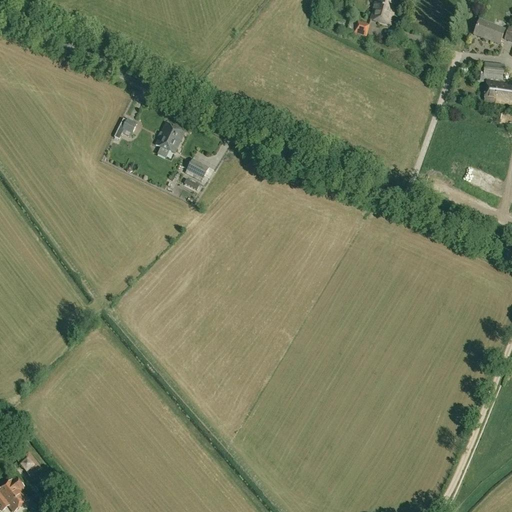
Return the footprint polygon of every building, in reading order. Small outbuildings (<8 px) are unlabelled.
[(397,0),(377,0),(372,20),(391,25),(397,0)] [(501,46),(507,31),(481,21),(475,36),(501,46)] [(370,27),(358,24),(355,36),(367,38),(370,27)] [(485,83),(485,80),(504,82),(506,67),(486,65),(485,75),(479,74),(478,82),(485,83)] [(511,106),(511,86),(488,83),(485,102),(511,106)] [(131,138),(138,125),(128,120),(127,122),(124,120),(114,141),(124,146),(126,141),(121,139),(123,135),(128,138),(128,137),(131,138)] [(185,134),(166,125),(156,147),(175,155),(185,134)] [(202,153),(199,157),(209,164),(212,159),(202,153)] [(188,171),(204,179),(210,169),(194,160),(188,171)] [(199,187),(187,180),(184,185),(197,191),(199,187)] [(0,461),(11,453),(6,448),(0,452),(0,461)] [(30,453),(18,462),(30,477),(42,468),(30,453)] [(0,508),(3,511),(9,507),(12,511),(16,511),(30,501),(22,492),(26,489),(17,478),(0,491),(0,508)] [(35,488),(39,492),(45,487),(42,482),(35,488)]
